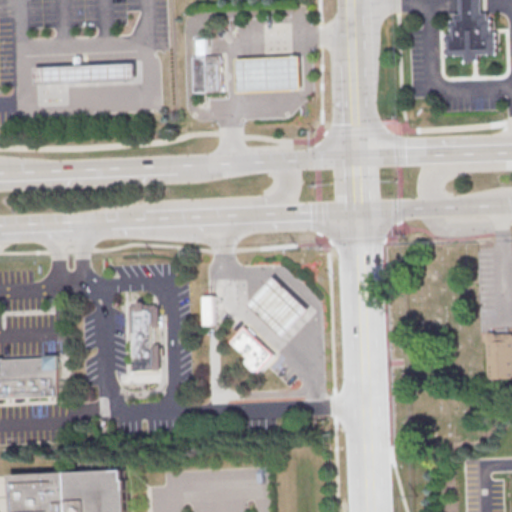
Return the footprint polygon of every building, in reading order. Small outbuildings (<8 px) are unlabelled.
[(465,16),(464,0),(486,0),(487,15),(492,15),(492,20),(497,20),(497,33),(502,33),(503,56),(484,56),(484,63),(473,64),(473,57),(453,57),(452,36),(456,35),(456,24),(460,23),(460,16),(465,16)] [(208,93),(201,93),(197,93),(195,40),(200,39),(206,39),(207,57),(208,93)] [(239,59),(304,56),(305,90),(241,93),(239,59)] [(207,57),(224,57),(225,92),(208,93),(207,57)] [(39,66),(142,61),(143,80),(40,85),(39,66)] [(250,301),(275,274),(309,306),(284,333),(250,301)] [(458,279),(458,293),(469,293),(468,278),(458,279)] [(205,295),(212,295),(219,295),(220,325),(212,324),(206,324),(205,295)] [(163,369),(136,370),(136,360),(138,360),(138,336),(134,336),(133,307),(143,307),(143,303),(150,303),(150,306),(158,305),(158,308),(161,308),(162,327),(157,327),(158,345),(163,345),(163,369)] [(246,326),(275,351),(258,371),(246,360),(250,356),(233,341),(246,326)] [(511,379),(488,381),(486,336),(511,335),(511,379)] [(0,357),(61,355),(62,394),(0,397),(0,357)] [(20,511),(18,477),(131,470),(133,511),(20,511)]
